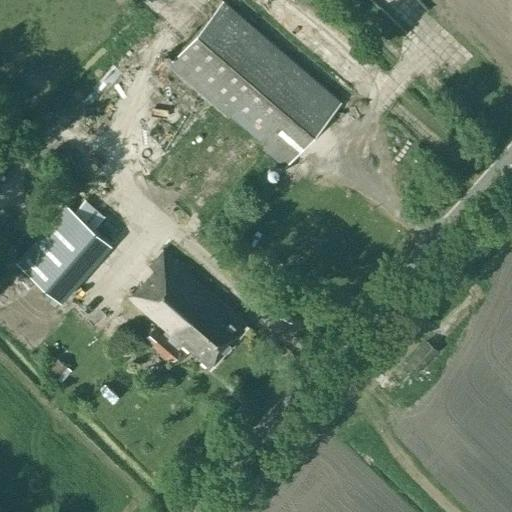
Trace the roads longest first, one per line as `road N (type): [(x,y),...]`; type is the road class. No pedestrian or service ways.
road 1 (unclassified): [(188,511),(511,152)]
road 2 (track): [(511,209),(414,314),(405,340),(356,395)]
road 3 (track): [(322,363),(449,511)]
